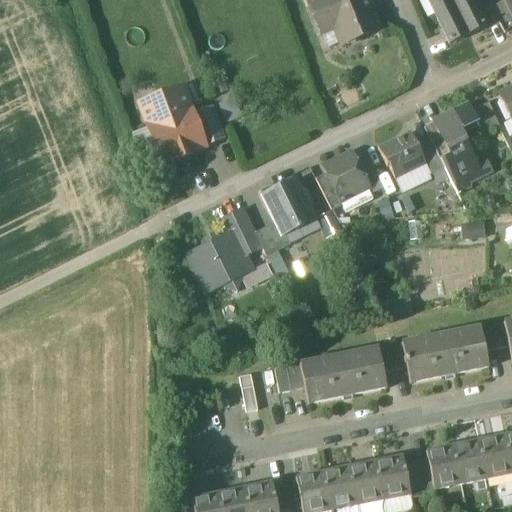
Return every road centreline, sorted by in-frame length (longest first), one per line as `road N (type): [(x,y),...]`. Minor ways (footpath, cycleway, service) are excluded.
road 1 (residential): [(511,399),(215,454)]
road 2 (residential): [(434,90),(170,229)]
road 3 (track): [(170,229),(0,317)]
